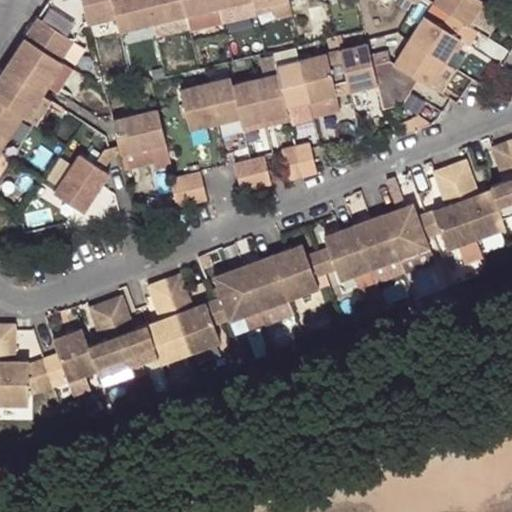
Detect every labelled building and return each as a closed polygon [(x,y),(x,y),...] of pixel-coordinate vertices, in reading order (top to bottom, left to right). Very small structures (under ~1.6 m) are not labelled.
[(52,0),(50,3),(85,26),(89,24),(83,0),(52,0)] [(83,0),(89,24),(118,18),(113,0),(83,0)] [(113,0),(118,18),(121,32),(155,24),(149,0),(113,0)] [(149,0),(155,24),(189,16),(184,0),(149,0)] [(184,0),(189,16),(221,8),(219,0),(184,0)] [(290,0),(273,4),(276,17),(293,13),(290,0)] [(452,14),(469,25),(484,1),(483,0),(436,0),(435,3),(452,14)] [(475,23),(493,33),(506,12),(487,2),(475,23)] [(50,3),(27,37),(62,60),(85,26),(50,3)] [(221,8),(189,16),(192,29),(192,30),(225,22),(221,8)] [(462,38),(471,44),(480,31),(469,25),(452,14),(444,27),(428,17),(412,41),(447,63),(462,38)] [(155,24),(158,37),(192,29),(189,16),(155,24)] [(11,62),(31,74),(50,87),(67,63),(62,60),(27,37),(11,62)] [(420,80),(431,87),(447,63),(412,41),(397,64),(391,60),(375,63),(379,78),(387,76),(412,92),(420,80)] [(348,80),(351,92),(378,86),(384,109),(403,105),(412,92),(387,76),(379,78),(375,63),(371,44),(341,51),(344,62),(348,80)] [(329,54),(331,65),(344,62),(341,51),(329,54)] [(301,61),(310,102),(339,95),(336,83),(331,65),(329,54),(301,61)] [(279,75),(288,107),(310,102),(301,61),(277,66),(279,75)] [(29,78),(31,74),(11,62),(8,66),(5,70),(25,83),(29,78)] [(50,87),(60,92),(75,69),(67,63),(50,87)] [(447,63),(431,87),(443,94),(458,70),(447,63)] [(45,95),(25,83),(5,70),(0,78),(0,97),(25,114),(30,118),(45,95)] [(48,90),(50,87),(31,74),(29,78),(25,83),(45,95),(48,90)] [(257,80),(267,120),(289,115),(288,107),(279,75),(257,80)] [(234,85),(232,77),(209,83),(218,122),(241,117),(234,85)] [(243,125),(257,121),(267,120),(257,80),(234,85),(241,117),(243,125)] [(351,92),(348,80),(336,83),(339,95),(351,92)] [(182,89),(192,129),(218,122),(209,83),(182,89)] [(55,102),(45,95),(30,118),(40,124),(55,102)] [(314,114),(342,108),(339,95),(310,102),(314,114)] [(0,149),(1,150),(25,114),(0,97),(0,149)] [(314,114),(310,102),(288,107),(289,115),(291,123),(314,117),(314,114)] [(167,142),(159,107),(113,119),(119,144),(122,153),(167,142)] [(243,125),(241,117),(218,122),(223,140),(246,135),(243,125)] [(248,143),(261,140),(257,121),(243,125),(246,135),(248,143)] [(489,145),(499,173),(511,168),(511,159),(505,139),(489,145)] [(167,142),(122,153),(122,154),(126,169),(155,162),(157,168),(173,163),(167,142)] [(311,143),(297,146),(305,177),(318,174),(313,150),(311,143)] [(119,144),(109,147),(112,157),(122,154),(122,153),(119,144)] [(305,177),(297,146),(283,149),(283,152),(291,180),(305,177)] [(112,157),(109,147),(96,163),(83,153),(56,193),(84,211),(102,185),(110,173),(106,169),(112,157)] [(266,156),(252,159),(236,163),(239,177),(269,170),(266,156)] [(447,164),(458,192),(474,186),(463,158),(447,164)] [(431,170),(441,199),(458,192),(447,164),(431,170)] [(511,168),(499,173),(501,179),(511,175),(511,168)] [(273,184),(269,170),(239,177),(243,191),(273,184)] [(171,179),(175,193),(204,186),(201,172),(176,177),(171,179)] [(511,175),(501,179),(488,184),(492,193),(500,216),(511,211),(511,175)] [(204,186),(175,193),(178,207),(207,200),(204,186)] [(458,192),(460,198),(476,192),(474,186),(458,192)] [(492,193),(489,194),(487,188),(476,192),(460,198),(474,238),(504,227),(500,216),(492,193)] [(441,199),(443,204),(460,198),(458,192),(441,199)] [(462,264),(481,257),(480,255),(474,238),(460,198),(443,204),(431,209),(439,232),(445,249),(456,245),(462,264)] [(397,257),(427,245),(425,238),(416,215),(411,202),(381,213),(397,257)] [(439,232),(431,209),(423,212),(431,235),(439,232)] [(416,215),(425,238),(431,235),(423,212),(416,215)] [(351,224),(368,268),(397,257),(381,213),(351,224)] [(351,224),(321,235),(325,245),(334,269),(338,279),(368,268),(351,224)] [(286,298),(315,287),(302,254),(298,243),(269,254),(286,298)] [(334,269),(325,245),(314,249),(323,273),(334,269)] [(302,254),(315,287),(327,283),(323,273),(314,249),(302,254)] [(258,309),(263,323),(291,312),(286,298),(269,254),(241,265),(258,309)] [(241,265),(210,276),(217,296),(227,320),(258,309),(241,265)] [(161,278),(171,305),(188,299),(178,272),(161,278)] [(146,284),(156,311),(171,305),(161,278),(146,284)] [(112,327),(127,321),(118,294),(103,300),(112,327)] [(227,320),(217,296),(210,299),(219,323),(227,320)] [(171,305),(174,313),(190,306),(188,299),(171,305)] [(219,323),(210,299),(203,301),(212,326),(219,323)] [(103,300),(85,306),(96,333),(112,327),(103,300)] [(187,351),(217,340),(212,326),(203,301),(190,306),(174,313),(187,351)] [(156,311),(159,318),(174,313),(171,305),(156,311)] [(232,335),(263,323),(258,309),(227,320),(232,335)] [(174,313),(159,318),(144,323),(156,355),(158,362),(187,351),(174,313)] [(112,327),(115,334),(130,328),(127,321),(112,327)] [(0,322),(0,352),(11,353),(12,323),(0,322)] [(144,323),(130,328),(115,334),(126,365),(156,355),(144,323)] [(40,357),(51,384),(65,379),(83,373),(94,369),(85,345),(79,327),(50,337),(55,352),(40,357)] [(96,333),(99,340),(115,334),(112,327),(96,333)] [(126,365),(115,334),(99,340),(85,345),(94,369),(97,376),(126,365)] [(24,363),(23,394),(51,384),(40,357),(24,363)] [(0,404),(24,405),(23,394),(24,363),(24,360),(11,360),(0,359),(0,404)] [(97,376),(100,386),(129,375),(126,365),(97,376)] [(83,373),(65,379),(70,393),(88,387),(83,373)] [(3,409),(4,418),(34,414),(33,404),(3,409)]
